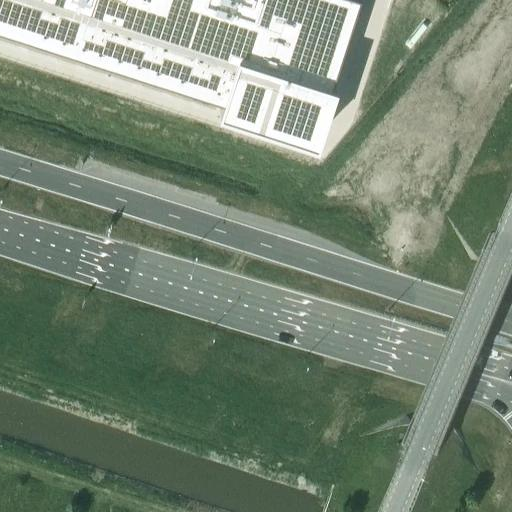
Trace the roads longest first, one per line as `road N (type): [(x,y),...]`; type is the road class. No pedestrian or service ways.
road 1 (primary): [(511,323),(0,164)]
road 2 (primary): [(0,233),(493,379)]
road 3 (unclassified): [(392,511),(511,225)]
